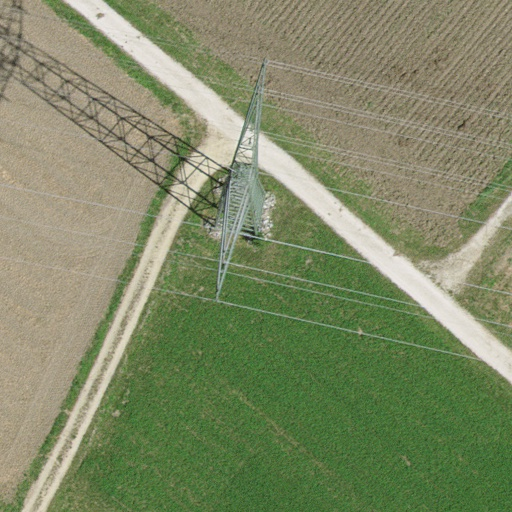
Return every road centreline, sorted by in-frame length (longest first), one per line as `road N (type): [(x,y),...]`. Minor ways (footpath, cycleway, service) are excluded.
road 1 (track): [(511,378),(64,0)]
road 2 (track): [(222,133),(154,250),(33,511)]
road 3 (track): [(511,201),(424,304)]
